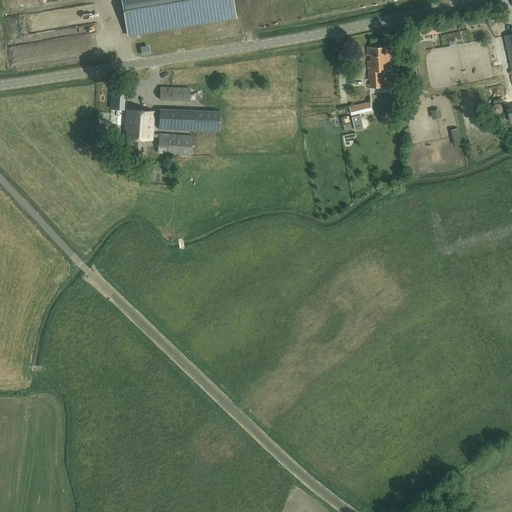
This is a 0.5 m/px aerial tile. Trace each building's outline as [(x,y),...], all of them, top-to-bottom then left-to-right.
[(121,0),(128,35),(236,18),(232,0),(121,0)] [(467,26),(487,25),(487,18),(466,19),(467,26)] [(29,33),(26,19),(11,22),(15,36),(29,33)] [(391,46),(367,47),(369,88),(384,87),(383,71),(392,71),(391,46)] [(400,73),(390,73),(391,93),(401,92),(400,73)] [(189,101),(190,84),(163,83),(162,86),(161,86),(159,99),(189,101)] [(115,110),(124,110),(124,101),(116,101),(115,110)] [(349,106),(352,116),(363,113),(363,114),(352,116),(347,117),(349,129),(366,125),(362,103),(355,105),(349,106)] [(368,115),(376,112),(373,105),(365,109),(368,115)] [(220,110),(159,107),(158,128),(219,131),(220,110)] [(129,154),(144,155),(144,139),(152,140),(153,111),(126,109),(125,130),(128,130),(127,138),(130,138),(129,154)] [(191,156),(192,135),(159,133),(158,146),(166,147),(166,155),(191,156)]
